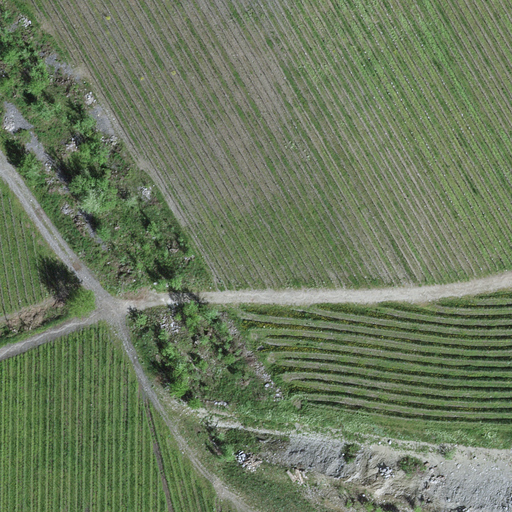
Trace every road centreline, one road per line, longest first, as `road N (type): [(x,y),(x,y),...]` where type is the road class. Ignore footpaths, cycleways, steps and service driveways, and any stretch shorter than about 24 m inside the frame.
road 1 (track): [(511,285),(171,304),(121,315),(0,157)]
road 2 (track): [(121,315),(0,353)]
